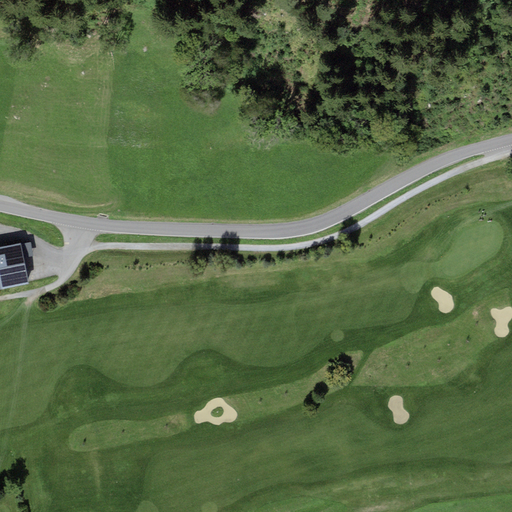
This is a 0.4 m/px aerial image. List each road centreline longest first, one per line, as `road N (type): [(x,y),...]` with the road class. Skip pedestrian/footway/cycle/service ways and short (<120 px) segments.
road 1 (residential): [(511,139),(448,158),(305,228),(187,231),(0,206)]
road 2 (track): [(511,152),(305,245),(76,250)]
